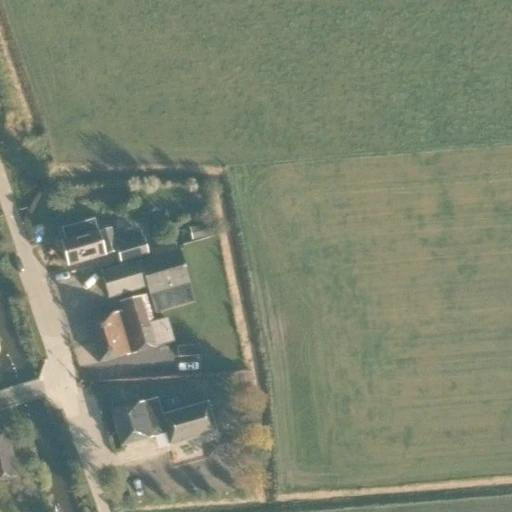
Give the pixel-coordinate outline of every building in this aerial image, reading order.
[(204,225),(188,229),(191,242),(208,238),(204,225)] [(114,247),(109,230),(97,233),(96,232),(60,242),(67,267),(116,253),(119,264),(147,256),(140,231),(121,237),(123,245),(114,247)] [(192,297),(178,251),(100,274),(108,299),(146,288),(154,315),(193,303),(192,297)] [(152,323),(145,296),(126,301),(129,310),(85,322),(98,365),(155,348),(148,324),(152,323)] [(199,357),(198,346),(175,348),(176,358),(199,357)] [(160,417),(156,400),(136,405),(136,404),(109,412),(120,447),(165,435),(168,446),(213,434),(205,405),(160,417)] [(0,481),(15,478),(6,433),(0,434),(0,481)]
